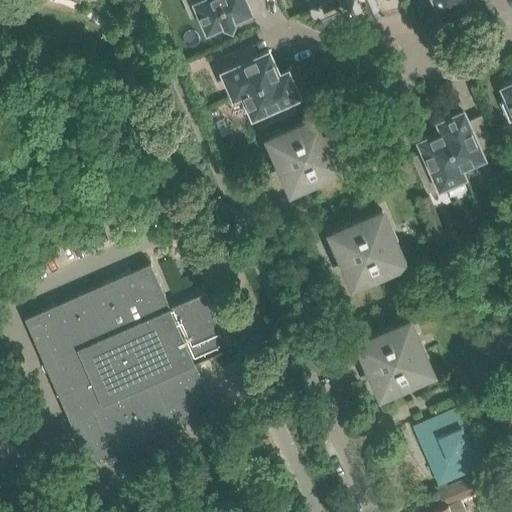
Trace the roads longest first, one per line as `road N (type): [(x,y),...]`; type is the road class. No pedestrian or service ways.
road 1 (residential): [(341,441),(142,0)]
road 2 (residential): [(317,511),(190,224)]
road 3 (residential): [(511,34),(458,72),(374,62),(276,23)]
road 4 (residential): [(0,309),(190,224)]
road 5 (residential): [(341,441),(511,362)]
